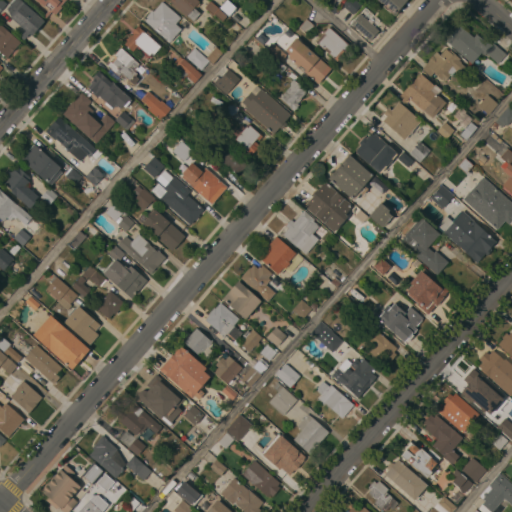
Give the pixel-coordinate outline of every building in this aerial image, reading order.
[(13,0),(19,0),(44,21),(40,26),(41,27),(37,32),(36,31),(31,36),(10,17),(6,8),(13,0)] [(37,0),(65,0),(60,6),(61,7),(55,15),(45,5),(44,6),(37,0)] [(169,1),(170,0),(197,0),(199,1),(198,2),(200,4),(197,7),(195,6),(193,8),(200,14),(193,21),(187,15),(186,17),(169,1)] [(219,9),(225,0),(227,0),(236,7),(228,16),(227,15),(219,9)] [(341,4),(344,0),(356,0),(361,4),(352,14),(341,4)] [(406,0),(402,6),(394,16),(387,9),(386,10),(382,7),(384,5),(381,2),(381,3),(377,0),(406,0)] [(143,20),(151,10),(153,11),(161,1),(180,18),(175,24),(181,29),(169,43),(143,20)] [(219,9),(227,15),(222,21),(213,14),(213,15),(204,8),(210,1),(219,9)] [(351,24),(365,7),(380,20),(374,27),(379,30),(370,40),(351,24)] [(306,35),(298,28),(305,19),(313,25),(306,35)] [(0,24),(20,42),(7,58),(0,52),(0,24)] [(445,41),(459,25),(473,37),(475,34),(486,43),(489,40),(506,54),(498,64),(485,53),(484,55),(481,52),(471,64),(445,41)] [(160,47),(153,55),(151,53),(148,55),(137,46),(132,51),(124,44),(133,34),(131,33),(137,26),(160,47)] [(350,46),(337,61),(315,42),(328,27),(350,46)] [(331,69),(322,79),(319,76),(315,82),(303,71),(304,69),(299,65),(298,67),(288,58),(288,53),(285,50),(295,38),(331,69)] [(280,62),(277,59),(267,50),(273,43),(286,55),(280,62)] [(139,64),(136,66),(138,68),(136,70),(134,69),(133,70),(137,74),(135,76),(139,79),(134,84),(125,77),(123,79),(120,76),(119,78),(110,69),(111,69),(107,65),(110,62),(111,62),(114,58),(112,56),(120,47),(139,64)] [(186,57),(194,48),(206,58),(215,47),(222,53),(212,64),(209,61),(200,70),(186,57)] [(435,52),(440,56),(445,50),(450,53),(451,52),(459,59),(458,60),(461,63),(460,64),(465,67),(458,75),(454,71),(450,76),(449,75),(444,82),(442,79),(441,80),(433,73),(430,77),(421,69),(435,52)] [(201,75),(194,83),(185,75),(181,79),(172,71),(183,58),(201,75)] [(280,62),(286,67),(280,74),(272,66),(277,59),(280,62)] [(218,79),(227,69),(239,79),(230,90),(218,79)] [(91,83),(90,82),(94,78),(92,77),(97,71),(111,83),(112,81),(115,84),(115,85),(130,98),(129,99),(131,101),(125,108),(123,106),(120,109),(116,105),(113,108),(112,107),(110,109),(104,104),(105,102),(99,96),(97,98),(92,93),(93,92),(87,87),(91,83)] [(441,90),(438,94),(443,98),(442,100),(445,103),(432,118),(413,102),(413,101),(408,97),(404,103),(398,97),(413,80),(415,82),(418,79),(419,80),(423,75),(441,90)] [(307,91),(300,99),(301,99),(297,104),(298,105),(293,110),(279,98),(291,85),(289,84),(293,79),(307,91)] [(243,108),(240,105),(241,103),(256,85),(289,115),(284,122),(286,124),(281,130),(278,127),(272,134),(243,108)] [(160,101),(161,100),(170,108),(160,121),(147,109),(149,107),(140,100),(148,91),(160,101)] [(106,132),(105,132),(96,143),(90,138),(89,138),(74,125),(75,125),(73,123),(72,124),(69,120),(62,114),(67,109),(66,108),(72,100),(73,101),(81,92),(89,100),(91,102),(87,106),(93,111),(91,113),(96,118),(94,120),(97,122),(105,114),(114,122),(106,132)] [(497,104),(487,115),(477,106),(487,95),(497,104)] [(240,110),(232,118),(224,110),(231,102),(240,110)] [(420,121),(404,140),(382,121),(386,116),(383,114),(388,108),(391,110),(398,102),(420,121)] [(508,106),(511,109),(511,120),(507,126),(504,124),(501,128),(494,122),(508,106)] [(469,117),(457,108),(451,116),(463,125),(469,117)] [(134,121),(126,130),(124,127),(123,128),(114,120),(122,110),(134,121)] [(95,149),(88,157),(85,154),(79,160),(55,139),(54,140),(45,132),(58,116),(95,149)] [(453,130),(445,139),(436,131),(444,122),(453,130)] [(465,140),(460,135),(471,122),(476,127),(465,140)] [(262,136),(259,140),(256,138),(254,141),(261,148),(258,152),(255,149),(251,154),(234,140),(236,137),(231,132),(234,127),(237,129),(241,125),(244,128),(246,126),(247,127),(249,125),(262,136)] [(386,144),(386,145),(397,154),(380,173),(379,172),(378,173),(356,154),(355,152),(355,150),(360,145),(358,143),(363,136),(365,138),(370,133),(371,133),(372,132),(374,133),(386,144)] [(430,150),(419,162),(409,153),(420,141),(430,150)] [(33,144),(60,167),(58,169),(62,172),(49,186),(20,159),(33,144)] [(232,146),(250,161),(237,175),(220,160),(232,146)] [(511,195),(501,186),(509,177),(502,171),(505,167),(503,165),(506,162),(500,157),(507,149),(511,153),(511,160),(509,164),(511,166),(511,195)] [(413,161),(407,167),(397,158),(403,152),(413,161)] [(328,178),(348,155),(372,176),(361,187),(363,189),(354,200),(352,198),(351,199),(328,178)] [(164,166),(153,177),(143,168),(153,156),(164,166)] [(10,192),(12,191),(4,184),(10,176),(8,175),(16,166),(29,177),(27,180),(29,182),(26,185),(38,196),(34,200),(36,201),(29,209),(10,192)] [(93,166),(103,175),(94,186),(84,177),(93,166)] [(173,210),(172,212),(166,206),(167,205),(160,198),(168,189),(156,178),(166,167),(177,177),(175,178),(178,180),(174,184),(203,210),(198,215),(199,216),(195,220),(194,220),(190,225),(173,210)] [(189,185),(191,183),(187,180),(194,172),(195,173),(199,168),(200,169),(202,167),(203,169),(204,168),(226,187),(211,204),(189,185)] [(65,176),(72,168),(81,176),(74,184),(65,176)] [(511,203),(511,215),(510,218),(511,220),(508,224),(504,221),(496,230),(462,199),(482,177),(511,203)] [(352,206),(344,214),(347,217),(333,232),(304,206),(313,196),(311,194),(315,190),(317,191),(325,182),(352,206)] [(154,198),(143,210),(132,201),(137,195),(132,191),(137,185),(142,189),(143,188),(154,198)] [(453,195),(442,208),(430,198),(441,185),(453,195)] [(40,197),(48,188),(57,196),(49,205),(40,197)] [(25,225),(16,217),(14,219),(12,217),(10,220),(6,217),(3,221),(0,218),(0,190),(31,217),(25,225)] [(377,223),(368,216),(379,203),(389,211),(387,212),(392,216),(382,228),(377,223)] [(122,212),(114,221),(105,212),(112,204),(122,212)] [(141,224),(142,223),(138,219),(144,212),(148,216),(155,209),(184,236),(171,251),(141,224)] [(282,235),(287,228),(285,226),(290,219),(294,222),(303,211),(314,219),(312,221),(318,226),(311,234),(318,239),(305,254),(282,235)] [(495,241),(489,248),(491,250),(487,255),(485,254),(476,263),(443,233),(444,232),(437,226),(445,216),(452,222),(462,211),(495,241)] [(133,222),(125,232),(117,224),(117,223),(115,221),(119,217),(121,219),(125,215),(133,222)] [(415,256),(418,252),(402,239),(420,217),(439,233),(427,247),(433,252),(435,251),(448,262),(437,275),(415,256)] [(377,223),(382,228),(385,231),(381,236),(372,229),(377,223)] [(30,237),(23,245),(13,237),(21,228),(30,237)] [(74,237),(79,230),(86,236),(80,242),(74,237)] [(118,244),(125,236),(131,241),(133,240),(131,239),(135,235),(136,236),(138,234),(149,244),(149,245),(152,247),(153,246),(165,257),(157,267),(156,266),(150,273),(118,244)] [(276,236),(295,253),(288,262),(289,263),(279,275),(263,261),(257,257),(276,236)] [(102,272),(113,260),(107,254),(115,245),(124,254),(118,261),(123,266),(124,265),(128,268),(130,265),(147,281),(131,298),(102,272)] [(3,270),(0,267),(0,249),(1,247),(13,259),(3,270)] [(387,264),(376,259),(371,269),(382,275),(387,264)] [(240,277),(249,267),(250,268),(253,265),(257,268),(261,264),(271,273),(268,278),(270,280),(265,285),(274,292),(266,301),(256,292),(240,277)] [(90,265),(105,279),(98,286),(96,284),(96,285),(94,283),(88,277),(82,283),(90,290),(83,297),(71,286),(90,265)] [(381,275),(389,266),(396,272),(393,274),(404,284),(397,290),(381,275)] [(444,288),(435,298),(445,307),(437,316),(413,294),(419,288),(423,291),(426,288),(424,285),(428,281),(425,279),(428,275),(431,277),(431,276),(444,288)] [(77,295),(70,304),(71,305),(66,310),(57,301),(58,300),(45,289),(56,276),(77,295)] [(261,301),(244,319),(221,299),(238,280),(261,301)] [(95,307),(107,294),(106,294),(108,292),(110,291),(124,303),(115,314),(113,313),(108,318),(95,307)] [(35,310),(25,302),(30,296),(40,304),(35,310)] [(311,308),(302,319),(292,310),(301,299),(309,306),(311,308)] [(235,339),(227,333),(227,334),(226,333),(223,336),(205,320),(208,316),(207,315),(214,307),(215,308),(220,302),(239,319),(233,325),(241,332),(235,339)] [(377,318),(383,311),(381,310),(386,304),(390,308),(394,303),(404,312),(410,306),(422,317),(421,318),(422,319),(415,327),(417,329),(413,333),(412,332),(411,333),(413,335),(407,342),(405,340),(404,342),(377,318)] [(64,322),(78,306),(100,325),(94,331),(98,335),(89,344),(64,322)] [(89,349),(72,369),(33,334),(50,315),(89,349)] [(342,341),(332,353),(309,333),(320,321),(342,341)] [(286,335),(277,346),(266,337),(275,326),(286,335)] [(196,328),(210,340),(212,342),(211,343),(212,344),(209,348),(211,350),(205,357),(201,353),(199,356),(183,342),(196,328)] [(262,338),(257,342),(259,343),(257,346),(255,345),(249,352),(239,343),(245,338),(242,335),(247,330),(249,332),(252,329),(262,338)] [(511,357),(497,344),(502,338),(506,333),(508,335),(511,330),(511,357)] [(396,348),(393,351),(396,354),(391,361),(388,358),(383,364),(369,350),(373,345),(368,341),(370,339),(368,338),(374,331),(376,332),(377,331),(396,348)] [(21,357),(17,362),(8,354),(7,355),(0,349),(0,339),(2,337),(10,344),(9,345),(21,357)] [(62,368),(60,369),(63,372),(53,384),(32,365),(31,365),(29,363),(30,363),(24,357),(35,344),(62,368)] [(260,352),(267,344),(276,352),(269,360),(260,352)] [(191,398),(183,391),(177,386),(178,385),(166,375),(159,369),(172,354),(174,355),(174,352),(176,350),(179,348),(181,346),(212,373),(191,398)] [(507,363),(506,364),(508,366),(495,381),(489,375),(488,376),(480,370),(481,368),(479,366),(482,362),(479,359),(485,351),(488,354),(492,350),(507,363)] [(0,351),(17,366),(10,375),(0,365),(0,351)] [(227,384),(214,372),(218,367),(215,365),(222,357),(225,360),(228,355),(242,367),(227,384)] [(342,384),(331,375),(337,368),(343,372),(347,368),(352,372),(354,369),(349,365),(355,359),(360,363),(363,359),(373,368),(370,372),(376,377),(361,393),(359,391),(355,395),(342,384)] [(250,387),(240,379),(251,366),(252,367),(259,360),(267,367),(250,387)] [(300,376),(289,388),(276,375),(286,364),(300,376)] [(457,390),(466,380),(469,382),(473,378),(480,383),(481,382),(488,388),(473,404),(457,390)] [(42,397),(28,413),(24,409),(11,397),(16,391),(10,386),(15,381),(19,385),(23,381),(42,397)] [(353,405),(342,418),(325,403),(323,405),(318,399),(321,395),(315,389),(323,381),(329,386),(331,384),(353,405)] [(268,402),(278,392),(273,387),(277,382),(297,400),(283,415),(268,402)] [(138,395),(145,386),(148,389),(152,385),(170,401),(167,405),(166,404),(159,412),(138,395)] [(511,400),(505,407),(492,396),(499,388),(511,400)] [(479,414),(462,433),(435,409),(447,396),(450,398),(455,393),(479,414)] [(184,415),(185,414),(177,407),(184,398),(202,414),(194,424),(184,415)] [(117,419),(132,401),(161,427),(156,434),(148,427),(147,428),(146,427),(140,434),(138,431),(135,435),(117,419)] [(24,419),(8,437),(0,429),(0,408),(2,406),(1,405),(3,404),(4,405),(6,403),(24,419)] [(310,454),(293,439),(301,430),(296,426),(307,413),(328,432),(310,454)] [(239,414),(251,425),(237,441),(225,430),(239,414)] [(431,446),(437,439),(424,428),(426,425),(423,422),(430,414),(433,417),(436,414),(462,438),(452,450),(459,456),(452,464),(431,446)] [(145,446),(137,455),(128,447),(119,439),(126,431),(135,438),(136,438),(145,446)] [(233,439),(225,448),(216,440),(224,431),(233,439)] [(490,441),(498,432),(507,440),(500,450),(490,441)] [(89,455),(94,450),(92,448),(98,441),(97,441),(102,435),(107,439),(106,440),(117,449),(116,450),(117,451),(125,464),(122,468),(123,469),(115,478),(89,455)] [(262,455),(280,435),(305,458),(301,462),(302,463),(294,472),(292,471),(289,475),(281,468),(279,470),(262,455)] [(400,455),(404,451),(402,450),(410,441),(419,450),(421,448),(426,453),(429,448),(440,458),(429,470),(431,472),(426,478),(400,455)] [(151,471),(143,480),(125,464),(133,455),(151,471)] [(486,469),(476,482),(461,470),(472,457),(486,469)] [(226,468),(219,476),(209,466),(216,459),(226,468)] [(413,500),(384,474),(388,470),(387,467),(388,464),(391,462),(394,463),(397,459),(427,485),(413,500)] [(279,483),(277,485),(280,488),(272,496),(270,494),(267,497),(242,474),(254,460),(279,483)] [(94,463),(101,470),(103,469),(107,473),(102,478),(98,475),(91,483),(83,476),(94,463)] [(65,464),(74,473),(70,478),(80,487),(71,496),(77,502),(67,511),(63,511),(59,508),(60,508),(58,506),(56,509),(45,499),(47,497),(40,491),(65,464)] [(472,483),(464,493),(451,482),(456,476),(452,473),(456,469),(472,483)] [(511,501),(490,482),(499,471),(511,482),(511,501)] [(234,477),(247,490),(248,489),(263,502),(258,508),(260,510),(258,511),(244,511),(234,503),(235,502),(235,501),(233,504),(220,493),(234,477)] [(388,489),(385,492),(398,503),(392,509),(389,506),(384,511),(374,502),(376,500),(368,492),(370,490),(368,488),(373,481),(376,483),(378,480),(388,489)] [(201,496),(193,507),(177,493),(186,483),(201,496)] [(505,497),(491,511),(482,511),(478,508),(485,500),(479,496),(490,484),(505,497)] [(100,502),(106,495),(107,496),(107,495),(116,502),(109,510),(100,502)] [(132,511),(124,503),(131,495),(139,503),(132,511)] [(456,507),(451,511),(447,511),(437,503),(443,496),(456,507)] [(232,511),(205,511),(217,499),(232,511)] [(101,511),(78,511),(88,500),(101,511)] [(182,500),(192,508),(188,511),(175,511),(173,510),(182,500)] [(367,511),(354,501),(345,511),(367,511)]
